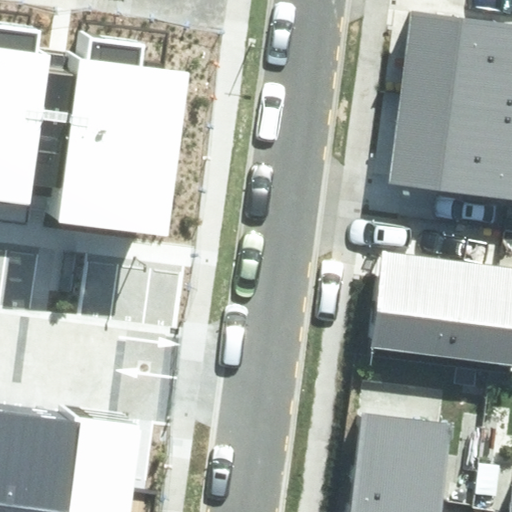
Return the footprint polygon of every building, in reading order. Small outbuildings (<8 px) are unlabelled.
[(0,0),(0,17),(98,29),(100,0),(0,0)] [(405,96),(511,109),(511,27),(415,15),(405,96)] [(188,72),(0,46),(0,200),(31,205),(32,194),(61,198),(58,221),(166,236),(188,72)] [(395,181),(511,195),(511,109),(405,96),(395,181)] [(373,347),(511,365),(511,271),(385,255),(373,347)] [(110,511),(124,414),(0,397),(0,511),(110,511)] [(350,511),(440,511),(451,424),(362,414),(350,511)]
